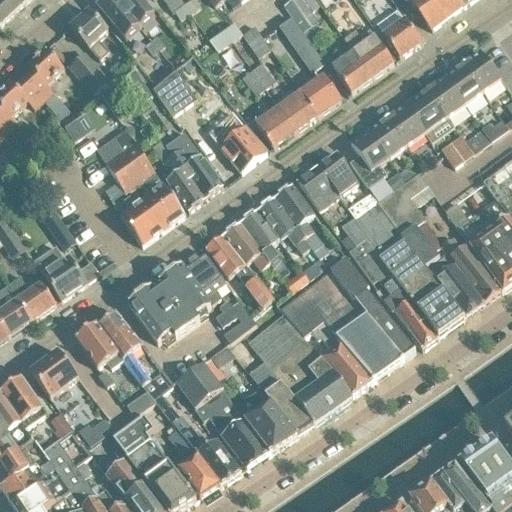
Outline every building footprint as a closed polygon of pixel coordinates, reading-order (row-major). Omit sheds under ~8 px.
[(0,0),(0,30),(15,17),(0,0)] [(0,0),(15,17),(31,2),(29,0),(0,0)] [(126,45),(140,33),(112,0),(109,0),(97,11),(126,45)] [(112,0),(140,33),(155,20),(137,0),(112,0)] [(161,0),(174,18),(176,17),(181,25),(191,18),(185,10),(178,0),(161,0)] [(224,0),(207,0),(215,11),(220,8),(227,3),(224,0)] [(233,12),(241,7),(250,0),(231,0),(227,3),(233,12)] [(321,8),(314,0),(299,0),(285,10),(293,22),(292,22),(310,48),(311,47),(323,39),(315,28),(319,25),(312,15),(321,8)] [(406,0),(432,35),(448,23),(431,0),(406,0)] [(453,0),(431,0),(448,23),(463,13),(453,0)] [(453,0),(463,13),(474,5),(480,0),(453,0)] [(191,18),(201,11),(195,3),(185,10),(191,18)] [(422,48),(411,32),(405,24),(398,14),(377,28),(384,39),(383,39),(401,64),(422,48)] [(108,36),(102,30),(89,15),(88,16),(71,31),(70,32),(101,65),(110,56),(99,44),(108,36)] [(310,48),(292,22),(280,31),(312,77),(325,67),(311,47),(310,48)] [(218,57),(242,40),(243,40),(235,28),(210,45),(218,57)] [(258,63),(271,54),(255,31),(243,40),(242,40),(258,63)] [(380,49),(375,41),(370,34),(360,41),(356,35),(344,43),(351,54),(352,53),(373,83),(394,68),(380,49)] [(157,40),(151,45),(159,55),(165,49),(157,40)] [(154,59),(159,55),(151,45),(146,50),(154,59)] [(352,53),(351,54),(341,61),(338,57),(328,64),(332,71),(352,98),(373,83),(352,53)] [(64,112),(58,104),(52,97),(53,97),(47,90),(64,74),(46,54),(28,70),(32,75),(24,83),(44,105),(64,128),(72,120),(64,112)] [(484,97),(485,96),(501,85),(481,56),(464,69),(484,97)] [(72,71),(93,94),(106,82),(85,60),(72,71)] [(265,93),(275,86),(263,68),(253,75),(265,93)] [(466,110),(484,97),(464,69),(446,81),(466,110)] [(177,74),(154,93),(173,121),(197,104),(177,74)] [(256,100),(265,93),(253,75),(243,82),(256,100)] [(342,105),(330,89),(324,80),(301,96),(306,104),(306,103),(319,121),(342,105)] [(448,123),(466,110),(446,81),(428,94),(448,123)] [(0,128),(8,137),(17,129),(12,123),(28,108),(34,114),(44,105),(24,83),(15,91),(11,86),(0,95),(0,128)] [(426,139),(430,136),(448,123),(428,94),(406,109),(426,139)] [(306,104),(301,96),(279,112),(296,138),(319,121),(306,103),(306,104)] [(223,105),(198,125),(242,178),(267,159),(223,105)] [(407,152),(426,139),(406,109),(387,123),(407,152)] [(274,153),(296,138),(279,112),(256,128),(274,153)] [(94,117),(80,124),(87,140),(102,134),(94,117)] [(51,136),(61,127),(54,119),(44,128),(51,136)] [(390,164),(407,152),(387,123),(370,135),(390,164)] [(76,125),(65,133),(74,146),(86,138),(76,125)] [(493,131),(493,132),(500,141),(510,134),(505,128),(503,125),(493,131)] [(0,144),(8,137),(0,128),(0,144)] [(474,160),(484,153),(492,147),(482,133),(464,145),(474,160)] [(367,191),(385,178),(380,171),(390,164),(370,135),(351,148),(360,161),(351,168),(367,191)] [(165,151),(172,161),(174,160),(183,173),(206,205),(224,192),(201,160),(185,138),(165,151)] [(474,160),(464,145),(461,140),(450,147),(465,166),(474,160)] [(106,168),(123,157),(114,144),(97,155),(106,168)] [(161,145),(152,152),(173,181),(166,186),(177,202),(189,218),(206,205),(183,173),(174,160),(172,161),(165,151),(161,145)] [(455,173),(465,166),(450,147),(442,153),(451,167),(455,173)] [(20,164),(29,156),(22,148),(13,156),(20,164)] [(174,228),(186,220),(164,189),(136,148),(123,157),(136,175),(144,185),(147,189),(159,206),(159,207),(174,228)] [(118,187),(128,181),(136,175),(123,157),(106,168),(106,169),(118,187)] [(339,201),(359,187),(337,158),(318,172),(339,201)] [(511,166),(504,173),(505,173),(484,188),(496,204),(496,205),(511,224),(511,166)] [(320,216),(336,204),(339,201),(318,172),(298,186),(320,216)] [(406,187),(416,180),(412,174),(402,181),(406,187)] [(136,175),(128,181),(135,191),(144,185),(136,175)] [(439,262),(416,231),(425,225),(410,203),(428,191),(420,178),(416,180),(406,187),(377,205),(354,222),(341,231),(348,240),(352,245),(346,250),(349,255),(356,250),(366,242),(380,263),(438,344),(465,325),(464,323),(426,273),(433,267),(439,262)] [(126,198),(135,191),(128,181),(118,187),(126,198)] [(159,206),(147,189),(144,191),(149,199),(137,209),(158,240),(174,228),(159,207),(159,206)] [(292,190),(275,203),(312,252),(319,262),(320,263),(320,264),(329,257),(320,246),(314,238),(315,237),(307,227),(315,221),(292,190)] [(354,222),(377,205),(370,196),(347,213),(354,222)] [(142,251),(158,240),(137,209),(131,200),(126,204),(131,212),(121,219),(142,251)] [(312,252),(275,203),(257,215),(280,246),(288,240),(302,260),(312,252)] [(511,224),(496,205),(469,225),(457,208),(446,216),(469,249),(502,296),(501,296),(502,297),(511,291),(511,224)] [(286,272),(272,252),(280,246),(257,215),(240,228),(270,268),(271,268),(278,278),(286,272)] [(7,224),(0,228),(0,251),(18,239),(7,224)] [(270,268),(240,228),(222,241),(246,271),(253,265),(261,276),(270,268)] [(68,236),(58,242),(66,254),(76,247),(75,247),(68,236)] [(346,250),(352,245),(348,240),(342,245),(346,250)] [(261,291),(246,271),(222,241),(206,253),(217,269),(228,283),(236,277),(263,314),(274,306),(270,301),(261,291)] [(438,344),(380,263),(366,242),(356,250),(349,255),(378,296),(376,297),(393,318),(394,317),(423,355),(438,344)] [(462,253),(456,246),(454,242),(440,251),(445,258),(451,265),(484,308),(501,296),(502,296),(469,249),(468,250),(468,249),(462,253)] [(65,264),(57,252),(35,266),(44,279),(62,306),(87,289),(69,262),(65,264)] [(182,270),(181,270),(211,311),(221,304),(217,295),(226,288),(214,272),(203,256),(182,271),(182,270)] [(433,267),(426,273),(464,323),(484,308),(451,265),(445,258),(439,262),(433,267)] [(311,270),(307,273),(314,282),(326,273),(327,272),(320,264),(320,263),(311,270)] [(373,388),(387,377),(404,365),(357,307),(369,298),(367,296),(369,294),(346,264),(330,276),(281,313),(283,315),(305,342),(312,336),(324,326),(373,388)] [(151,292),(129,308),(140,324),(158,349),(162,346),(163,346),(172,339),(176,343),(176,344),(200,327),(200,326),(197,321),(208,313),(211,311),(181,270),(159,286),(160,287),(156,290),(152,292),(151,292)] [(31,296),(21,281),(7,291),(31,327),(57,310),(42,288),(31,296)] [(0,330),(8,343),(31,327),(7,291),(0,295),(0,330)] [(276,297),(270,301),(274,306),(277,309),(284,303),(281,298),(276,297)] [(404,365),(416,357),(369,298),(357,307),(404,365)] [(228,304),(219,311),(223,316),(222,317),(229,328),(236,323),(233,320),(228,313),(232,310),(228,304)] [(233,320),(245,312),(239,305),(232,310),(228,313),(233,320)] [(245,312),(233,320),(236,323),(238,321),(242,326),(251,320),(245,312)] [(353,402),(322,364),(307,346),(305,342),(283,315),(261,334),(248,346),(264,366),(272,377),(286,396),(315,430),(353,402)] [(98,330),(124,366),(142,392),(161,376),(151,384),(133,359),(143,352),(129,333),(117,316),(98,330)] [(223,332),(229,328),(222,317),(215,322),(223,332)] [(242,326),(238,329),(245,338),(257,329),(253,322),(251,320),(242,326)] [(373,388),(324,326),(312,336),(319,345),(322,343),(332,355),(322,364),(353,402),(373,388)] [(111,375),(124,366),(98,330),(97,329),(76,344),(97,374),(106,368),(111,375)] [(238,329),(230,334),(237,344),(245,338),(238,329)] [(0,348),(8,343),(0,330),(0,348)] [(230,334),(224,339),(231,349),(237,344),(230,334)] [(73,377),(70,372),(58,356),(29,376),(44,397),(50,406),(80,383),(75,376),(73,377)] [(245,425),(235,411),(219,387),(227,381),(213,362),(204,368),(176,388),(195,414),(204,426),(209,423),(221,440),(221,441),(231,452),(248,474),(271,459),(245,425)] [(298,441),(314,431),(315,430),(286,396),(272,377),(264,366),(250,377),(261,394),(262,394),(271,406),(298,441)] [(107,392),(109,390),(113,387),(104,375),(98,380),(107,392)] [(162,400),(172,392),(161,376),(142,392),(146,397),(156,408),(177,434),(188,448),(221,492),(241,478),(229,462),(216,445),(203,454),(199,446),(202,444),(191,429),(188,431),(162,400)] [(27,434),(48,419),(43,413),(21,381),(0,396),(27,434)] [(0,424),(20,454),(25,450),(34,444),(27,434),(0,396),(0,395),(0,424)] [(136,420),(156,408),(146,397),(128,409),(136,420)] [(242,407),(235,411),(245,425),(271,459),(298,441),(271,406),(258,415),(249,403),(242,407)] [(62,442),(74,434),(62,417),(50,425),(62,442)] [(149,445),(147,442),(155,437),(144,421),(123,435),(123,436),(112,443),(126,464),(162,511),(189,511),(197,507),(154,442),(149,445)] [(89,428),(81,434),(83,437),(93,450),(98,446),(107,439),(111,436),(112,435),(111,433),(103,423),(92,432),(89,428)] [(0,467),(20,454),(0,424),(0,467)] [(200,505),(213,497),(221,492),(188,448),(177,434),(169,441),(184,462),(173,470),(200,505)] [(82,511),(82,510),(96,502),(96,501),(91,493),(87,487),(84,483),(76,471),(84,465),(92,460),(87,454),(73,435),(44,455),(53,466),(52,467),(56,472),(62,481),(73,498),(50,511),(82,511)] [(477,454),(461,465),(474,485),(487,504),(489,502),(493,507),(496,511),(495,511),(510,511),(511,511),(511,471),(492,444),(477,454)] [(0,492),(0,493),(38,468),(25,450),(20,454),(0,467),(0,492)] [(162,511),(126,464),(105,480),(124,504),(125,502),(132,511),(162,511)] [(84,483),(93,477),(84,465),(76,471),(84,483)] [(12,511),(50,486),(46,479),(42,473),(38,468),(0,493),(12,511)] [(488,511),(456,469),(443,478),(469,511),(488,511)] [(12,511),(50,511),(73,498),(62,481),(56,472),(46,479),(50,486),(12,511)] [(469,511),(443,478),(432,486),(450,511),(469,511)] [(450,511),(432,486),(410,502),(417,511),(450,511)] [(91,493),(96,501),(96,502),(103,511),(127,511),(124,506),(116,494),(109,499),(103,491),(101,488),(91,493)] [(82,511),(103,511),(96,502),(82,510),(82,511)]
